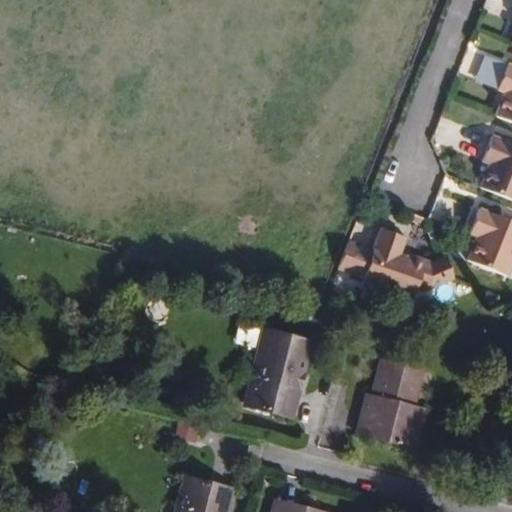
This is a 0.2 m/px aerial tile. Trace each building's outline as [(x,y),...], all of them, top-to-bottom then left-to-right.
[(484,54),(474,80),(496,87),(505,62),(484,54)] [(506,91),(496,117),(511,123),(511,65),(508,64),(499,89),(506,91)] [(479,190),(511,202),(511,145),(493,139),(484,162),(489,164),(479,190)] [(511,233),(502,229),(505,221),(480,211),(469,236),(476,239),(468,263),(506,279),(511,263),(511,233)] [(511,233),(511,223),(505,221),(502,229),(511,233)] [(347,241),(336,269),(362,279),(362,282),(410,300),(414,289),(426,293),(453,279),(444,259),(426,267),(422,266),(422,261),(409,255),(407,261),(398,258),(405,240),(382,231),(374,251),(347,241)] [(237,326),(233,344),(250,347),(254,330),(237,326)] [(301,375),(310,344),(263,331),(245,406),(290,418),(299,387),(294,386),(297,374),(301,375)] [(379,360),(370,397),(368,405),(364,403),(356,434),(412,450),(420,419),(409,416),(411,406),(421,372),(379,360)] [(423,409),(411,406),(409,416),(420,419),(423,409)] [(223,511),(230,491),(183,478),(174,511),(223,511)] [(273,501),(270,511),(300,511),(302,508),(273,501)]
